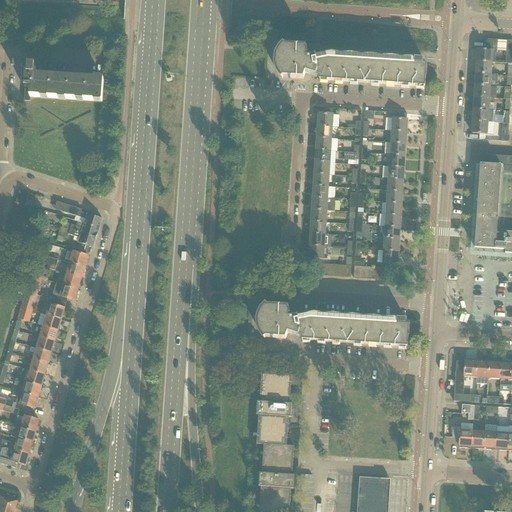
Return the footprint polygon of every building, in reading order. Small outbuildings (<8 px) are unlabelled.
[(478,50),(477,62),(491,63),(495,63),(496,51),(506,52),(507,41),(496,40),(487,40),(486,50),(478,50)] [(424,87),(425,87),(426,65),(423,64),(423,59),(414,59),(411,59),(401,59),(391,57),(381,58),(371,56),(361,56),(351,55),(342,55),(331,53),(320,56),(320,54),(320,53),(309,52),(309,53),(310,53),(310,58),(307,58),(307,56),(305,49),(305,48),(285,47),(284,46),(280,51),(277,56),(276,62),(276,68),(278,73),(278,74),(282,79),(282,78),(283,78),(303,79),(305,73),(319,78),(319,80),(320,80),(320,79),(424,86),(424,87)] [(477,62),(476,74),(491,75),(491,63),(477,62)] [(21,80),(21,82),(21,81),(25,81),(24,101),(30,102),(30,101),(31,97),(102,102),(104,79),(103,79),(103,83),(37,78),(37,72),(35,72),(35,66),(28,66),(28,68),(22,67),(22,65),(21,74),(22,74),(21,80)] [(476,74),(475,86),(497,87),(497,75),(491,75),(476,74)] [(475,86),(474,98),(489,99),(494,99),(496,99),(497,87),(475,86)] [(474,98),(473,110),(488,111),(489,104),(494,104),(494,99),(474,98)] [(473,110),(473,122),(492,123),(493,111),(488,111),(473,110)] [(319,114),(318,126),(332,127),(332,115),(324,115),(319,114)] [(393,119),(392,131),(406,132),(407,120),(393,119)] [(473,122),(472,134),(487,135),(493,135),(494,123),(492,123),(473,122)] [(318,126),(317,138),(331,139),(332,127),(318,126)] [(392,131),(392,143),(405,144),(406,132),(392,131)] [(317,138),(316,150),(330,151),(331,139),(317,138)] [(392,143),(391,155),(404,156),(405,144),(392,143)] [(316,150),(316,162),(329,163),(330,151),(316,150)] [(391,155),(390,167),(403,168),(404,156),(391,155)] [(316,162),(315,174),(328,175),(334,175),(335,164),(329,163),(316,162)] [(505,254),(511,254),(511,166),(480,164),(474,249),(505,251),(505,254)] [(390,167),(389,179),(403,180),(403,168),(390,167)] [(315,174),(314,186),(328,187),(328,175),(315,174)] [(389,179),(388,191),(402,192),(403,180),(389,179)] [(314,186),(313,198),(327,199),(334,199),(335,188),(327,188),(328,187),(314,186)] [(388,191),(387,203),(401,204),(402,192),(388,191)] [(19,193),(16,201),(35,207),(38,199),(19,193)] [(313,198),(312,210),(326,211),(334,212),(335,199),(327,199),(313,198)] [(85,219),(84,224),(99,229),(103,219),(81,212),(82,210),(57,202),(54,210),(85,219)] [(387,203),(387,215),(400,216),(401,204),(387,203)] [(312,210),(312,222),(325,223),(326,211),(312,210)] [(22,228),(23,223),(29,225),(30,220),(11,215),(8,224),(22,228)] [(387,215),(386,227),(399,228),(400,216),(387,215)] [(312,222),(311,234),(324,235),(325,223),(312,222)] [(65,223),(64,228),(70,230),(96,238),(99,229),(84,224),(82,228),(71,225),(65,223)] [(356,233),(356,237),(357,237),(365,238),(365,226),(362,226),(357,225),(356,233)] [(61,227),(56,241),(63,243),(64,237),(67,238),(68,235),(79,238),(78,243),(74,242),(72,248),(84,252),(86,246),(93,248),(93,247),(96,238),(70,230),(64,228),(61,227)] [(380,239),(385,239),(399,240),(399,228),(386,227),(380,227),(380,239)] [(311,234),(310,246),(323,247),(331,247),(332,236),(324,235),(311,234)] [(385,239),(384,252),(398,252),(399,240),(385,239)] [(40,243),(38,252),(42,253),(43,250),(51,252),(53,246),(45,244),(40,243)] [(323,247),(310,246),(309,258),(323,259),(323,247)] [(73,251),(70,263),(85,267),(88,256),(73,251)] [(398,252),(384,252),(383,263),(391,264),(397,264),(398,252)] [(34,264),(50,269),(55,270),(58,260),(37,254),(34,264)] [(355,258),(354,266),(360,267),(364,267),(364,259),(355,258)] [(70,263),(67,274),(81,278),(85,267),(70,263)] [(34,264),(31,275),(42,279),(47,280),(50,269),(34,264)] [(67,274),(63,285),(78,289),(81,278),(67,274)] [(56,283),(53,294),(60,296),(75,301),(78,289),(63,285),(56,283)] [(27,286),(26,292),(37,295),(39,290),(27,286)] [(26,292),(21,308),(26,309),(33,311),(35,301),(37,295),(26,292)] [(49,304),(46,315),(61,320),(65,308),(49,304)] [(265,338),(286,339),(288,333),(302,338),(301,340),(407,348),(409,325),(405,325),(406,320),(406,319),(397,319),(394,319),(384,319),(374,317),(364,318),(354,316),(344,316),(334,315),(324,315),(314,313),(313,314),(304,316),(302,316),(302,314),(302,313),(292,313),(292,318),(289,318),(289,316),(288,309),(288,308),(267,307),(267,306),(262,311),(259,316),(258,322),(259,328),(261,334),(264,339),(265,338)] [(18,317),(17,319),(29,323),(30,320),(33,311),(26,309),(21,308),(18,317)] [(41,314),(37,325),(43,326),(58,331),(61,320),(46,315),(41,314)] [(43,326),(39,337),(55,342),(58,331),(43,326)] [(14,330),(12,339),(16,340),(17,337),(21,339),(22,334),(19,333),(19,331),(14,330)] [(39,337),(36,349),(51,353),(55,342),(39,337)] [(29,353),(28,358),(48,364),(51,353),(36,349),(34,355),(29,353)] [(31,366),(29,371),(45,375),(48,364),(28,358),(26,364),(31,366)] [(465,362),(464,377),(476,378),(477,362),(473,362),(473,360),(466,359),(465,361),(465,362)] [(488,384),(488,379),(489,361),(482,360),(481,362),(477,362),(476,378),(476,384),(488,384)] [(488,379),(500,380),(501,364),(497,363),(497,362),(489,361),(488,379)] [(456,362),(454,394),(463,395),(464,377),(465,362),(456,362)] [(500,380),(500,386),(511,386),(511,381),(511,362),(505,362),(505,364),(501,364),(500,380)] [(23,369),(20,380),(41,386),(45,375),(29,371),(23,369)] [(258,511),(289,511),(291,490),(293,490),(294,476),(292,476),(294,447),(287,447),(289,418),(291,418),(292,405),(290,405),(292,375),(261,373),(259,403),(257,403),(256,416),(258,416),(256,445),(263,446),(262,474),(260,474),(259,487),(261,488),(258,511)] [(16,379),(14,386),(19,387),(18,392),(19,392),(23,393),(38,398),(41,386),(16,379)] [(13,390),(11,396),(17,398),(16,403),(17,404),(15,409),(26,412),(27,407),(35,409),(38,398),(23,393),(19,392),(18,392),(13,390)] [(454,394),(454,402),(464,402),(469,403),(470,396),(463,395),(454,394)] [(462,406),(461,414),(468,414),(470,415),(471,406),(462,406)] [(16,421),(14,426),(21,428),(36,432),(39,421),(24,416),(22,423),(16,421)] [(452,429),(452,438),(460,438),(459,447),(460,447),(459,448),(467,449),(467,447),(471,447),(472,431),(473,424),(461,424),(461,428),(452,427),(452,429)] [(11,437),(17,439),(33,443),(36,432),(21,428),(14,426),(11,437)] [(475,449),(483,450),(484,432),(472,431),(471,447),(475,448),(475,449)] [(491,449),(495,449),(496,433),(484,432),(483,450),(491,451),(491,449)] [(499,451),(507,452),(508,434),(496,433),(495,449),(499,449),(499,451)] [(10,443),(9,448),(29,454),(33,443),(17,439),(16,445),(10,443)] [(29,454),(9,448),(1,446),(0,449),(0,464),(19,470),(21,464),(26,466),(29,454)] [(387,511),(390,480),(359,478),(356,511),(387,511)] [(0,508),(11,511),(14,511),(17,502),(1,497),(0,499),(0,508)]
